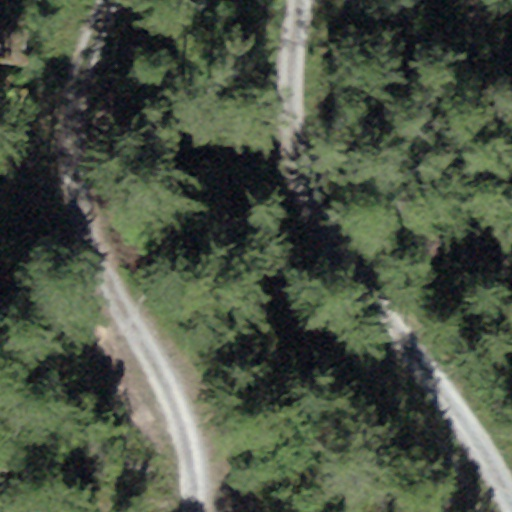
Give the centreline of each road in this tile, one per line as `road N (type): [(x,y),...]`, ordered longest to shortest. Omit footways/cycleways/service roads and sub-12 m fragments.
road 1 (track): [(294,0),(285,120),(293,189),(326,257),(447,396),(511,506)]
road 2 (track): [(177,511),(176,455),(152,371),(80,240),(66,192),(65,125),(86,61),(127,0)]
